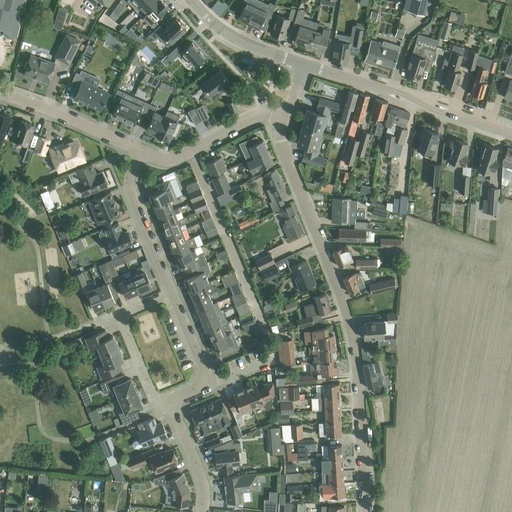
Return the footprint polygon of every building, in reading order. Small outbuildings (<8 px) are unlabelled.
[(0,0),(0,35),(3,33),(5,37),(13,39),(17,36),(20,24),(17,21),(18,14),(23,12),(25,0),(0,0)] [(158,0),(143,0),(135,8),(142,16),(158,0)] [(162,0),(158,0),(142,16),(153,27),(158,22),(155,19),(168,6),(162,0)] [(428,0),(405,0),(403,9),(408,11),(409,10),(424,15),(428,0)] [(124,5),(120,2),(112,11),(117,15),(124,5)] [(269,22),(273,10),(267,7),(265,11),(246,2),(243,7),(239,16),(252,22),(251,25),(258,28),(262,18),(269,22)] [(288,18),(289,19),(294,20),(298,9),(291,7),(288,18)] [(451,11),(448,21),(455,23),(458,13),(451,11)] [(283,37),(289,19),(288,18),(277,14),(271,34),(283,37)] [(159,24),(149,34),(154,39),(158,36),(167,46),(186,28),(183,25),(184,24),(180,19),(179,21),(176,18),(164,29),(159,24)] [(314,29),(316,22),(308,19),(307,21),(301,20),(300,25),(299,25),(297,31),(294,41),(309,46),(314,29)] [(444,20),(439,37),(446,39),(451,22),(444,20)] [(361,46),(364,30),(365,23),(357,22),(356,29),(354,36),(352,45),(361,46)] [(323,50),(326,41),(328,34),(330,29),(323,26),(321,32),(314,29),(309,46),(323,50)] [(135,38),(139,43),(148,34),(144,30),(135,38)] [(108,32),(105,40),(118,47),(122,38),(108,32)] [(333,51),(331,61),(346,64),(348,54),(350,44),(343,43),(345,34),(335,33),(334,41),(335,41),(333,51)] [(79,41),(66,35),(55,57),(68,64),(79,41)] [(394,66),(398,51),(400,45),(383,40),(382,43),(370,39),(364,60),(374,63),(375,61),(394,66)] [(177,45),(167,54),(172,59),(182,51),(195,66),(205,57),(191,41),(182,49),(177,45)] [(424,63),(431,65),(436,47),(416,41),(406,73),(419,77),(424,63)] [(456,89),(458,79),(461,72),(457,71),(464,47),(453,44),(452,48),(450,48),(449,51),(451,51),(448,60),(446,59),(445,60),(443,65),(444,67),(449,68),(444,85),(456,89)] [(466,67),(475,69),(478,56),(479,52),(470,50),(466,67)] [(54,62),(31,54),(24,74),(48,83),(54,62)] [(167,54),(160,60),(165,65),(172,59),(167,54)] [(478,56),(475,69),(478,69),(473,84),(470,93),(482,97),(485,87),(486,82),(483,81),(487,68),(489,59),(478,56)] [(491,60),(488,70),(494,72),(497,61),(491,60)] [(219,69),(202,83),(211,94),(216,90),(219,93),(225,88),(223,85),(228,80),(219,69)] [(9,81),(11,73),(4,71),(2,80),(9,81)] [(79,89),(75,98),(84,102),(90,105),(100,109),(103,102),(104,102),(105,100),(104,99),(107,92),(83,81),(85,76),(76,72),(70,85),(79,89)] [(162,80),(159,86),(169,91),(172,85),(162,80)] [(117,88),(112,99),(118,102),(112,114),(123,119),(134,96),(117,88)] [(358,92),(348,89),(345,99),(343,104),(341,112),(339,120),(334,135),(340,137),(345,121),(345,122),(349,109),(353,110),(358,92)] [(367,105),(369,96),(369,95),(360,92),(357,102),(353,119),(362,122),(367,105)] [(134,96),(123,119),(134,124),(140,112),(145,114),(150,103),(134,96)] [(330,109),(337,111),(339,103),(319,98),(317,105),(318,106),(316,111),(306,109),(302,126),(321,131),(323,123),(325,124),(330,109)] [(388,101),(375,98),(372,107),(370,114),(378,117),(375,125),(377,125),(375,131),(378,131),(378,133),(381,134),(384,125),(381,124),(388,101)] [(227,102),(231,112),(238,109),(234,99),(227,102)] [(150,103),(145,114),(151,117),(146,129),(157,135),(166,115),(165,115),(154,110),(156,106),(150,103)] [(202,104),(195,107),(197,111),(202,120),(209,116),(202,104)] [(395,117),(397,108),(389,105),(386,115),(384,120),(384,124),(388,125),(386,130),(386,132),(387,133),(383,153),(392,155),(395,133),(396,126),(391,124),(393,117),(395,117)] [(404,128),(410,112),(397,108),(395,117),(393,117),(391,124),(396,126),(395,133),(392,155),(399,156),(403,143),(407,129),(404,128)] [(166,115),(157,135),(158,135),(157,137),(163,139),(164,138),(168,140),(171,134),(175,136),(175,137),(175,138),(182,123),(177,121),(179,115),(167,110),(165,115),(166,115)] [(197,111),(190,115),(194,124),(202,120),(197,111)] [(0,142),(1,143),(10,117),(0,113),(0,142)] [(9,126),(7,133),(15,136),(14,137),(13,140),(28,145),(35,125),(20,120),(17,129),(11,127),(9,126)] [(319,139),(321,131),(302,126),(297,143),(306,146),(305,152),(304,152),(302,159),(322,165),(324,157),(317,155),(321,140),(319,139)] [(438,133),(422,127),(419,136),(421,137),(417,149),(433,154),(437,140),(436,139),(438,133)] [(370,133),(362,131),(356,154),(363,156),(370,133)] [(257,136),(239,143),(247,161),(268,151),(263,139),(259,141),(257,136)] [(40,137),(35,150),(44,153),(49,140),(40,137)] [(351,164),(358,140),(351,138),(344,162),(351,164)] [(464,155),(468,143),(455,139),(448,160),(460,164),(464,165),(467,156),(464,155)] [(62,145),(52,150),(52,152),(51,154),(53,158),(55,159),(59,168),(83,159),(76,142),(63,147),(62,145)] [(497,148),(484,143),(479,160),(480,160),(478,169),(489,172),(490,169),(493,170),(496,160),(493,159),(497,148)] [(34,149),(27,147),(22,160),(29,163),(34,149)] [(511,148),(508,147),(504,156),(502,160),(503,160),(502,165),(511,169),(511,148)] [(273,163),(268,151),(247,161),(252,172),(259,169),(273,163)] [(205,163),(211,176),(227,169),(221,156),(205,163)] [(92,163),(75,170),(68,173),(72,184),(78,181),(84,195),(107,185),(106,183),(107,181),(106,179),(104,178),(101,172),(96,174),(92,163)] [(439,164),(429,163),(428,183),(438,184),(439,164)] [(276,169),(265,174),(271,188),(267,189),(272,200),(269,202),(274,211),(285,206),(281,197),(287,194),(276,169)] [(212,178),(218,193),(231,187),(224,173),(212,178)] [(247,179),(249,184),(262,178),(260,173),(247,179)] [(460,192),(468,193),(469,176),(461,175),(460,192)] [(154,205),(176,196),(169,179),(150,187),(153,193),(149,195),(151,201),(152,200),(154,205)] [(187,184),(186,187),(188,192),(200,187),(197,180),(187,184)] [(320,186),(315,184),(305,181),(308,187),(319,190),(320,186)] [(333,184),(322,182),(320,191),(330,194),(333,184)] [(229,189),(232,196),(243,191),(240,183),(229,189)] [(204,197),(200,187),(188,192),(192,202),(204,197)] [(489,187),(487,211),(497,212),(499,188),(489,187)] [(48,189),(40,193),(47,209),(55,205),(48,189)] [(98,224),(120,215),(110,191),(88,200),(98,224)] [(176,197),(176,196),(154,205),(158,215),(173,209),(169,200),(176,197)] [(208,206),(204,197),(192,202),(196,211),(198,210),(200,210),(208,206)] [(351,198),(343,198),(333,197),(332,208),(334,208),(334,220),(332,220),(332,221),(342,221),(350,222),(351,198)] [(406,201),(396,200),(395,212),(405,213),(406,201)] [(286,207),(284,207),(285,208),(281,210),(287,225),(283,226),(288,238),(303,231),(292,205),(287,207),(286,207)] [(208,206),(200,210),(204,220),(212,217),(208,206)] [(178,207),(173,209),(158,215),(162,225),(178,219),(175,213),(180,212),(178,207)] [(216,227),(212,217),(204,220),(201,221),(205,231),(216,227)] [(257,217),(248,220),(248,219),(238,223),(240,228),(250,224),(259,220),(257,217)] [(61,218),(55,221),(58,228),(64,226),(61,218)] [(182,229),(178,219),(162,225),(166,235),(182,229)] [(118,222),(104,228),(105,229),(100,231),(99,234),(100,237),(103,238),(106,237),(107,238),(105,239),(113,259),(123,254),(130,252),(127,244),(132,242),(131,240),(132,237),(130,233),(128,232),(127,230),(122,232),(118,222)] [(219,233),(216,227),(205,231),(208,237),(219,233)] [(65,229),(59,231),(62,239),(68,236),(65,229)] [(186,239),(182,229),(166,235),(171,245),(186,239)] [(370,230),(349,229),(339,229),(338,239),(348,240),(370,240),(370,230)] [(175,255),(197,246),(193,236),(186,240),(186,239),(171,245),(175,255)] [(380,246),(401,247),(404,247),(404,240),(401,240),(401,239),(381,237),(380,246)] [(71,241),(62,245),(66,255),(75,251),(71,241)] [(348,246),(345,245),(332,250),(339,266),(348,262),(354,260),(348,246)] [(197,254),(194,247),(197,246),(175,255),(177,261),(176,261),(178,267),(182,265),(185,271),(207,262),(204,255),(199,253),(197,254)] [(126,261),(139,255),(137,249),(130,252),(123,254),(126,261)] [(275,262),(270,253),(256,260),(260,269),(275,262)] [(280,274),(276,266),(295,258),(293,254),(270,265),(271,267),(261,271),(265,280),(280,274)] [(105,262),(111,276),(118,274),(112,259),(105,262)] [(377,269),(377,260),(356,259),(356,269),(377,269)] [(306,260),(297,263),(290,266),(299,289),(306,287),(315,283),(312,275),(311,275),(308,269),(309,268),(306,260)] [(210,269),(207,262),(185,271),(188,277),(184,279),(186,285),(187,284),(189,290),(208,281),(206,275),(208,274),(210,269)] [(138,273),(132,276),(138,291),(151,286),(143,265),(136,268),(138,273)] [(138,291),(132,276),(130,271),(117,276),(126,297),(138,291)] [(234,271),(221,276),(225,286),(238,281),(234,271)] [(81,272),(74,275),(78,286),(86,283),(81,272)] [(365,286),(360,272),(356,272),(343,277),(349,292),(365,286)] [(371,293),(396,287),(394,278),(369,284),(371,293)] [(107,283),(97,287),(105,305),(115,301),(113,298),(119,295),(113,281),(107,283)] [(210,281),(208,281),(189,290),(193,300),(208,293),(219,289),(218,288),(212,285),(210,281)] [(105,305),(97,287),(86,291),(94,310),(105,305)] [(247,301),(242,291),(231,295),(236,305),(247,301)] [(212,303),(208,293),(193,300),(197,310),(212,303)] [(326,293),(316,296),(313,296),(314,302),(304,305),(307,316),(312,315),(331,310),(326,293)] [(221,311),(217,301),(212,303),(197,310),(201,319),(216,313),(221,311)] [(251,311),(247,301),(236,305),(240,315),(251,311)] [(226,321),(222,311),(221,311),(216,313),(201,319),(206,329),(221,323),(226,321)] [(397,313),(386,314),(387,322),(397,322),(397,313)] [(255,321),(252,314),(240,319),(243,326),(255,321)] [(312,315),(307,316),(296,319),(298,326),(314,323),(312,315)] [(384,320),(375,321),(365,322),(365,329),(364,329),(364,338),(383,337),(383,329),(384,329),(384,320)] [(226,321),(221,323),(206,329),(210,339),(225,333),(230,331),(226,321)] [(327,326),(312,330),(313,342),(311,342),(313,362),(316,362),(336,360),(333,334),(328,335),(327,326)] [(98,346),(101,355),(118,348),(112,335),(108,337),(105,330),(85,338),(90,349),(98,346)] [(230,331),(225,333),(210,339),(212,345),(211,345),(213,351),(217,349),(220,355),(239,348),(231,330),(230,331)] [(292,339),(284,340),(285,349),(279,350),(281,364),(295,363),(292,339)] [(123,360),(118,348),(101,355),(104,363),(97,366),(102,378),(122,369),(119,362),(123,360)] [(339,371),(339,365),(336,365),(336,360),(316,362),(317,374),(315,374),(315,381),(325,380),(324,374),(337,373),(337,372),(339,371)] [(374,371),(372,362),(371,362),(364,364),(363,364),(368,387),(383,384),(382,376),(377,377),(376,370),(374,371)] [(315,381),(315,374),(296,376),(296,379),(285,380),(285,384),(315,381)] [(115,388),(119,399),(136,392),(130,378),(118,383),(116,377),(100,383),(104,393),(115,388)] [(256,384),(244,388),(252,408),(262,404),(267,409),(272,407),(271,395),(273,394),(273,383),(264,383),(264,388),(259,391),(256,384)] [(339,396),(338,383),(316,384),(317,397),(318,397),(339,396)] [(288,387),(279,387),(280,399),(299,398),(299,399),(304,398),(304,394),(298,394),(298,385),(288,386),(288,387)] [(252,408),(244,388),(233,393),(234,396),(227,399),(237,423),(237,424),(244,421),(243,411),(252,408)] [(142,406),(136,392),(119,399),(124,410),(118,412),(123,423),(139,417),(135,409),(142,406)] [(339,408),(339,396),(318,397),(319,410),(325,409),(339,408)] [(227,415),(220,398),(206,404),(213,421),(216,429),(230,423),(227,415)] [(281,412),(293,412),(292,402),(280,402),(281,412)] [(213,421),(206,404),(191,410),(198,427),(201,435),(209,432),(205,424),(213,421)] [(340,421),(339,408),(325,409),(326,422),(340,421)] [(154,417),(148,420),(137,424),(140,430),(138,431),(144,445),(167,436),(161,422),(156,424),(154,417)] [(341,434),(340,421),(326,422),(318,422),(319,435),(341,434)] [(242,435),(237,424),(237,423),(230,426),(235,438),(242,435)] [(291,438),(302,437),(301,423),(290,424),(291,438)] [(279,426),(267,427),(268,438),(271,437),(271,444),(268,444),(269,454),(284,453),(283,443),(280,443),(279,426)] [(222,443),(219,436),(206,441),(209,448),(213,447),(222,443)] [(114,452),(107,437),(99,440),(106,456),(114,452)] [(215,452),(216,462),(217,465),(221,464),(224,470),(223,470),(223,471),(232,470),(231,463),(239,462),(237,450),(241,450),(240,441),(233,442),(231,440),(232,440),(232,439),(222,443),(213,447),(214,447),(216,452),(215,452)] [(297,444),(298,447),(298,453),(287,453),(288,460),(308,459),(307,443),(297,444)] [(342,457),(341,444),(327,445),(321,446),(322,458),(327,458),(342,457)] [(164,467),(178,462),(172,448),(158,453),(158,452),(149,456),(156,472),(165,469),(164,467)] [(146,462),(142,453),(127,459),(131,468),(146,462)] [(343,470),(342,457),(327,458),(322,458),(321,458),(321,471),(343,470)] [(118,463),(110,466),(116,479),(125,481),(118,463)] [(343,482),(343,470),(321,471),(322,484),(329,483),(343,482)] [(189,490),(188,487),(182,473),(172,477),(170,471),(152,478),(154,483),(163,484),(169,482),(173,492),(172,504),(188,505),(189,490)] [(286,473),(285,481),(295,480),(294,472),(286,473)] [(240,474),(224,476),(227,502),(235,502),(235,503),(240,503),(240,501),(243,501),(242,491),(258,489),(256,473),(240,475),(240,474)] [(344,495),(343,482),(329,483),(329,490),(323,490),(324,497),(344,495)] [(301,485),(287,486),(288,499),(294,499),(295,499),(294,492),(301,492),(301,485)] [(283,511),(292,511),(293,502),(284,502),(283,511)] [(263,503),(262,511),(276,511),(276,503),(263,503)]
